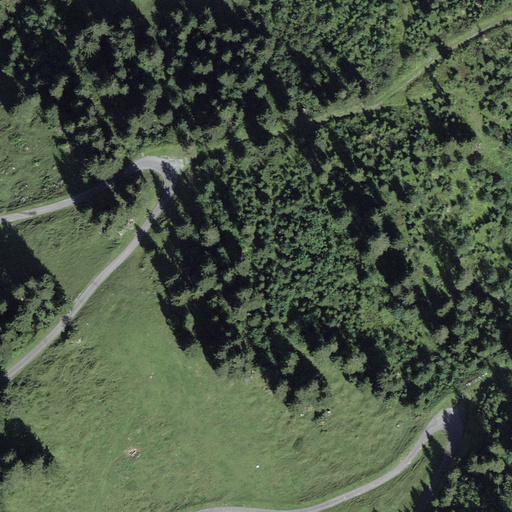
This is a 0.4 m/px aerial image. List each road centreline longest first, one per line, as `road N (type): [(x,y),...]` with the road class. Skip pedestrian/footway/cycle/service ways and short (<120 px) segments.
road 1 (track): [(423,511),(468,428),(465,409),(443,410),(408,462),(315,511)]
road 2 (track): [(0,385),(168,204),(169,167)]
road 3 (track): [(169,167),(147,164),(62,205),(0,222)]
road 4 (track): [(377,99),(387,105),(467,91),(491,145)]
